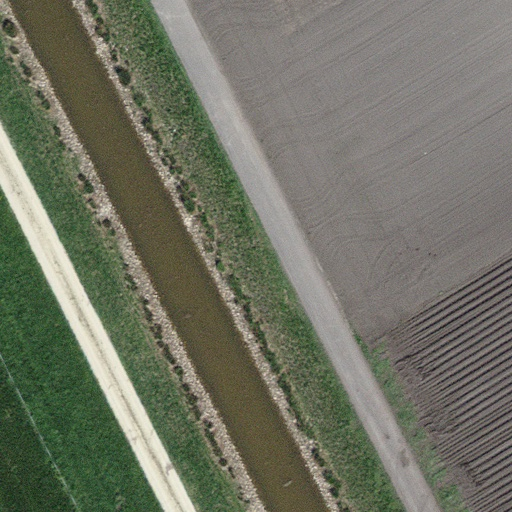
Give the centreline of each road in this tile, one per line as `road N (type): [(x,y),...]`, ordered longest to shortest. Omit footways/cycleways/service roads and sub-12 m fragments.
road 1 (track): [(421,511),(162,0)]
road 2 (track): [(180,511),(0,156)]
